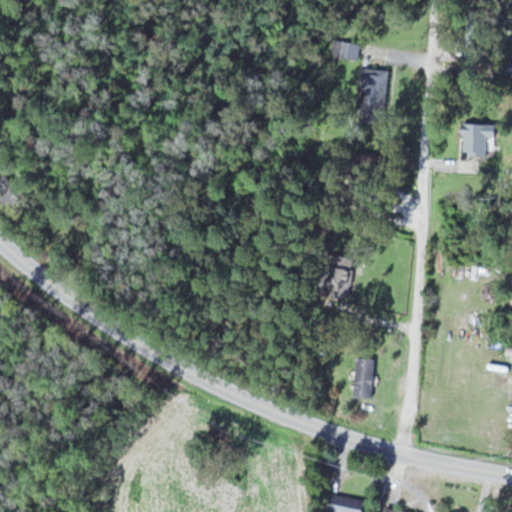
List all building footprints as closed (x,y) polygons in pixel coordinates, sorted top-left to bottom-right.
[(390,69),(362,68),(360,107),(389,108),(390,69)] [(489,137),(498,137),(498,124),(465,124),(465,156),(489,156),(489,137)] [(0,196),(17,215),(33,199),(2,169),(0,170),(0,196)] [(376,357),(357,357),(357,397),(376,397),(376,357)] [(328,511),(330,511),(364,511),(366,499),(331,493),(328,511)]
